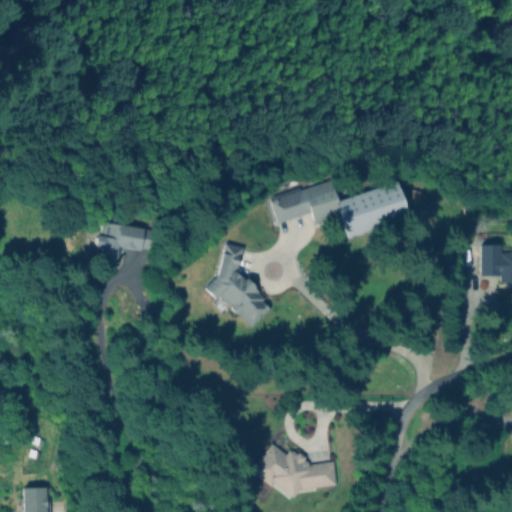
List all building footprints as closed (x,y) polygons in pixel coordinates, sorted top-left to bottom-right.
[(393,181),(332,199),(327,180),(266,199),(273,222),(308,212),(310,219),(335,211),(342,235),(403,216),(393,181)] [(147,250),(149,228),(99,222),(97,234),(92,233),(90,247),(97,247),(95,261),(116,263),(118,247),(147,250)] [(213,275),(201,286),(210,296),(222,299),(245,327),(268,307),(243,277),(237,276),(233,271),(238,246),(220,242),(213,275)] [(511,250),(497,251),(497,243),(477,244),(478,275),(496,274),(497,282),(511,281),(511,250)] [(284,491),(334,485),(332,460),(304,463),(304,459),(291,450),(281,451),(267,442),(247,471),(265,483),(272,483),(284,491)] [(45,511),(45,486),(19,486),(19,511),(27,511),(45,511)]
